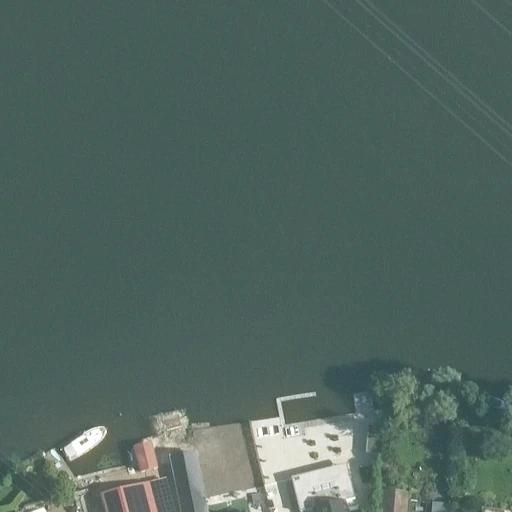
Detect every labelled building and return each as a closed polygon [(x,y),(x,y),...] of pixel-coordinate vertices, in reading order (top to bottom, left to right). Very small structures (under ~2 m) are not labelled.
[(384,426),(369,425),(368,439),(383,440),(384,426)] [(284,469),(283,443),(270,444),(271,470),(284,469)] [(134,449),(140,475),(158,470),(151,445),(134,449)] [(208,511),(197,455),(171,461),(181,511),(208,511)] [(385,460),(384,471),(392,471),(393,461),(385,460)] [(307,477),(292,481),(300,511),(310,511),(316,511),(345,511),(344,504),(354,501),(349,477),(310,487),(307,477)] [(103,495),(107,511),(159,511),(152,483),(103,495)] [(412,511),(414,494),(384,492),(382,511),(412,511)]
